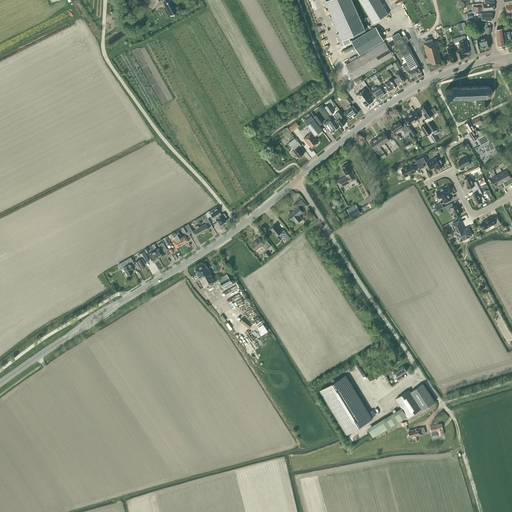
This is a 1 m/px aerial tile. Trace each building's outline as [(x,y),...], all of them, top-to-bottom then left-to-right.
[(147,0),(150,5),(152,9),(163,3),(170,15),(177,12),(170,0),(147,0)] [(365,30),(351,0),(328,0),(326,1),(343,40),(342,40),(344,44),(351,42),(349,37),(365,30)] [(388,14),(379,0),(359,0),(360,1),(373,23),(388,14)] [(476,7),(476,11),(478,11),(480,11),(480,10),(482,10),(482,11),(488,10),(495,9),(495,2),(483,3),(483,7),(480,7),(480,6),(476,7)] [(360,55),(384,40),(376,27),(352,41),(360,55)] [(505,45),(504,34),(503,34),(502,28),(496,29),(497,37),(498,46),(505,45)] [(399,32),(392,36),(395,41),(398,48),(399,48),(403,55),(406,53),(407,52),(407,53),(410,52),(412,52),(411,51),(406,42),(409,40),(406,35),(402,37),(400,34),(399,32)] [(491,46),(489,37),(477,39),(479,49),(491,46)] [(426,44),(423,45),(427,58),(426,58),(427,63),(430,62),(432,68),(443,65),(439,53),(440,53),(439,49),(440,49),(438,41),(433,42),(432,39),(425,41),(426,44)] [(470,52),(466,39),(459,41),(461,49),(463,54),(470,52)] [(354,79),(393,56),(385,42),(346,65),(354,79)] [(448,48),(448,46),(447,46),(447,48),(451,62),(458,60),(454,46),(448,48)] [(464,58),(463,54),(461,49),(456,51),(458,60),(464,58)] [(406,53),(403,55),(408,64),(410,68),(411,69),(418,66),(419,65),(412,52),(410,52),(407,53),(407,52),(406,53)] [(393,63),(397,71),(401,68),(398,61),(393,63)] [(404,65),(401,66),(404,71),(407,70),(411,77),(421,72),(418,66),(411,69),(410,68),(408,64),(405,66),(404,65)] [(399,71),(395,73),(397,77),(394,79),(397,86),(405,81),(399,71)] [(356,85),(365,80),(362,75),(353,80),(356,85)] [(393,79),(383,85),(388,92),(391,90),(393,89),(393,88),(397,86),(393,79)] [(372,91),(376,99),(386,93),(381,86),(377,88),(376,86),(373,88),(374,90),(372,91)] [(452,87),(452,89),(445,90),(446,98),(452,97),(453,98),(481,97),(481,99),(482,99),(482,106),(488,105),(488,97),(490,96),(491,96),(491,95),(492,93),(493,93),(492,93),(492,90),(493,90),(492,89),(490,87),(490,86),(489,87),(487,86),(463,87),(458,87),(452,87)] [(373,101),(370,96),(371,95),(365,88),(356,95),(361,102),(363,101),(367,106),(373,101)] [(345,93),(342,95),(340,96),(344,100),(345,99),(346,99),(349,104),(352,102),(347,95),(345,93)] [(330,115),(334,112),(329,104),(325,107),(330,115)] [(359,113),(353,105),(351,106),(350,104),(346,108),(347,109),(344,112),(350,119),(353,117),(354,117),(355,116),(355,115),(359,113)] [(427,119),(430,117),(437,112),(434,108),(431,110),(429,107),(428,107),(426,104),(425,104),(424,104),(423,105),(423,106),(420,107),(424,113),(423,114),(427,119)] [(404,118),(409,125),(414,122),(415,123),(417,122),(417,120),(420,118),(415,110),(411,113),(408,114),(409,115),(404,118)] [(345,124),(344,123),(346,122),(342,117),(343,115),(340,111),(334,115),(337,119),(336,120),(341,126),(342,126),(345,124)] [(323,122),(319,117),(317,114),(314,117),(320,125),(323,122)] [(475,125),(478,123),(479,126),(482,125),(481,123),(482,123),(482,122),(479,117),(472,120),(475,125)] [(338,128),(331,118),(324,123),(331,133),(331,132),(332,133),(334,132),(334,131),(338,128)] [(316,139),(314,136),(322,130),(314,119),(307,125),(312,132),(304,138),(309,146),(310,145),(312,148),(315,145),(316,145),(317,144),(317,143),(318,143),(316,139)] [(293,131),(300,124),(297,120),(289,126),(293,131)] [(409,130),(405,123),(402,125),(399,121),(391,127),(395,132),(401,128),(405,133),(409,130)] [(436,129),(431,121),(427,123),(433,132),(436,129)] [(470,121),(464,124),(467,130),(468,132),(475,128),(476,128),(475,126),(473,127),(470,121)] [(420,127),(426,136),(432,132),(426,123),(420,127)] [(413,136),(416,134),(410,126),(408,127),(413,136)] [(475,128),(468,132),(471,136),(473,140),(477,138),(480,145),(490,140),(486,133),(483,134),(482,132),(480,134),(479,134),(477,131),(475,128)] [(384,132),(379,136),(385,143),(389,140),(387,136),(384,132)] [(380,146),(385,143),(379,136),(375,139),(380,146)] [(297,141),(295,138),(289,143),(294,150),(291,153),(294,156),(296,154),(299,157),(304,154),(299,147),(301,145),(297,141)] [(375,150),(380,146),(375,139),(370,142),(375,150)] [(437,168),(444,165),(439,156),(433,159),(433,160),(427,163),(430,169),(436,166),(437,168)] [(473,162),(470,163),(467,157),(458,161),(461,167),(467,165),(468,167),(474,164),(473,162)] [(414,167),(417,165),(416,163),(412,164),(401,169),(405,177),(416,171),(414,167)] [(356,178),(348,164),(342,167),(347,176),(337,181),(340,187),(357,178),(356,178)] [(480,169),(479,166),(467,172),(468,174),(480,169)] [(507,180),(511,178),(507,170),(502,172),(507,180)] [(501,183),(507,180),(502,172),(496,175),(501,183)] [(496,186),(501,183),(496,175),(492,178),(496,186)] [(473,183),(470,176),(464,179),(468,188),(471,187),(473,190),(479,187),(476,181),(473,183)] [(451,193),(447,185),(436,191),(439,198),(442,197),(445,203),(451,200),(449,196),(448,194),(451,193)] [(479,194),(482,193),(479,187),(473,190),(474,193),(471,195),(476,204),(482,201),(479,194)] [(297,223),(302,218),(300,215),(303,212),(300,209),(303,206),(304,207),(306,205),(301,199),(295,205),(297,207),(289,214),(293,220),(294,220),(297,223)] [(455,217),(461,214),(457,205),(453,206),(452,203),(446,206),(449,212),(452,211),(455,217)] [(216,219),(220,225),(222,223),(223,224),(225,223),(225,222),(226,221),(224,218),(226,216),(224,213),(221,215),(216,207),(209,212),(213,218),(214,217),(216,219)] [(355,209),(354,210),(351,211),(355,217),(360,214),(357,208),(355,209)] [(196,229),(193,231),(196,236),(209,229),(207,225),(211,223),(207,217),(205,214),(201,216),(203,219),(206,223),(199,227),(198,225),(195,227),(196,229)] [(495,227),(501,224),(497,217),(493,219),(492,217),(482,222),(485,229),(493,224),(495,227)] [(459,241),(472,235),(468,228),(463,230),(459,221),(452,224),(457,233),(455,234),(459,241)] [(280,233),(284,238),(287,241),(291,238),(284,230),(282,232),(276,225),(271,229),(277,236),(280,233)] [(181,228),(184,233),(185,235),(181,237),(179,234),(177,230),(176,231),(175,231),(182,244),(184,243),(188,240),(189,240),(186,234),(188,233),(188,232),(188,231),(185,226),(181,228)] [(171,234),(173,238),(175,241),(173,242),(176,247),(182,244),(175,231),(171,234)] [(163,239),(167,246),(171,244),(167,237),(163,239)] [(266,250),(271,246),(267,240),(264,243),(260,238),(251,245),(256,250),(263,245),(266,250)] [(160,257),(164,254),(163,252),(167,250),(163,242),(158,245),(160,247),(157,249),(155,245),(154,244),(151,245),(158,257),(160,256),(160,257)] [(157,258),(158,257),(151,245),(149,246),(152,252),(149,253),(153,260),(157,258)] [(139,268),(146,265),(145,263),(149,260),(144,251),(138,255),(140,258),(141,259),(136,261),(139,268)] [(135,265),(131,257),(128,259),(117,265),(120,270),(123,269),(124,271),(125,271),(127,275),(133,272),(132,271),(133,270),(131,266),(135,265)] [(199,277),(198,278),(200,282),(203,288),(216,281),(211,271),(210,272),(207,267),(207,268),(205,264),(195,269),(197,273),(196,274),(199,277)] [(227,274),(218,279),(223,289),(232,284),(231,283),(227,276),(227,274)] [(394,373),(395,373),(399,379),(403,377),(402,374),(407,371),(407,370),(407,369),(406,367),(405,367),(404,367),(403,366),(393,373),(394,373)] [(346,375),(320,390),(342,426),(347,434),(372,418),(372,417),(369,412),(346,375)] [(423,410),(435,401),(423,384),(411,392),(423,410)] [(396,399),(402,408),(367,428),(373,437),(408,417),(421,408),(409,390),(396,399)] [(444,434),(441,423),(430,426),(431,432),(437,431),(438,435),(444,434)] [(425,433),(424,427),(420,428),(408,431),(410,435),(408,435),(408,437),(408,439),(409,439),(412,439),(412,438),(412,437),(416,436),(425,433)]
